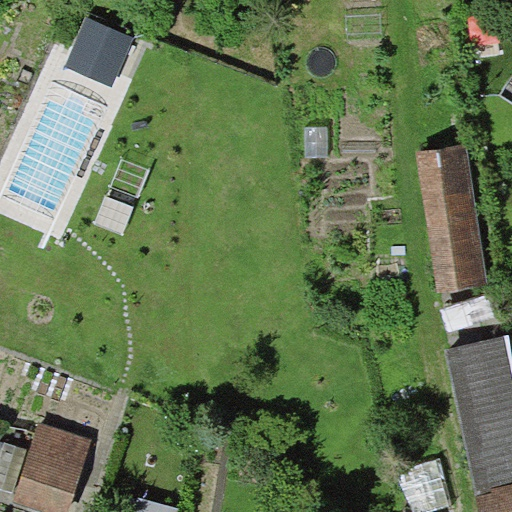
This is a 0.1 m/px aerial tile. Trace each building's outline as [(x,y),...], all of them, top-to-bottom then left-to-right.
[(132,36),(85,16),(62,66),(110,87),(132,36)] [(106,105),(52,82),(1,197),(55,220),(106,105)] [(416,152),(436,291),(486,284),(466,145),(416,152)] [(446,349),(480,511),(511,511),(511,358),(507,335),(446,349)] [(66,511),(91,438),(38,420),(15,499),(56,511),(66,511)] [(0,488),(13,493),(27,449),(4,442),(0,455),(0,488)] [(177,511),(178,510),(138,499),(134,511),(177,511)]
